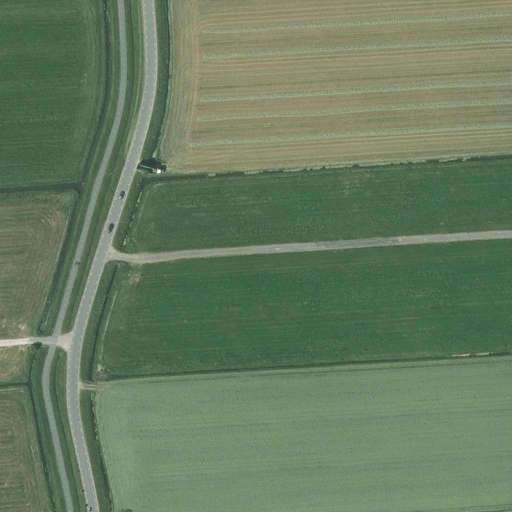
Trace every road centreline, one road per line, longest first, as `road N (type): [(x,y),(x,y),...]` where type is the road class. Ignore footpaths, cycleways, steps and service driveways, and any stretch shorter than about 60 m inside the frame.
road 1 (secondary): [(148,0),(146,109),(73,357),(72,410),(92,511)]
road 2 (track): [(102,251),(131,258),(511,234)]
